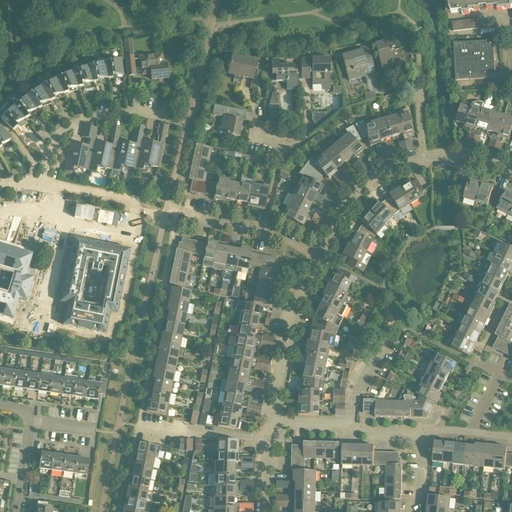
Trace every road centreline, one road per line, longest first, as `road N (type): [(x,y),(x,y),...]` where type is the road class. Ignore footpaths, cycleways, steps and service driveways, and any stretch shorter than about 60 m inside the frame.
road 1 (residential): [(42,186),(59,132),(129,113),(172,121)]
road 2 (residential): [(272,421),(286,327),(317,257)]
road 3 (residential): [(425,430),(272,421)]
road 4 (residential): [(317,257),(340,207),(360,187),(423,159)]
road 5 (residential): [(264,439),(137,426)]
road 6 (residential): [(140,210),(133,231),(73,219),(61,214),(51,188)]
